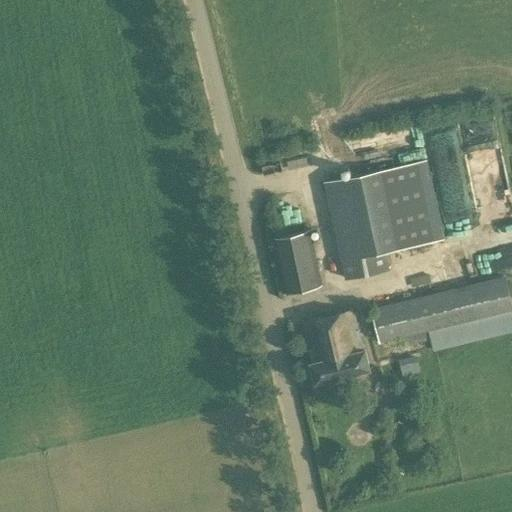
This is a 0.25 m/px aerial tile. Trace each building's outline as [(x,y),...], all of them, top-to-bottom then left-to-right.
[(434,238),(416,159),(324,180),(342,259),(434,238)] [(511,220),(495,223),(501,265),(511,263),(511,220)] [(283,291),(323,283),(311,228),(271,237),(283,291)] [(381,341),(382,341),(511,310),(503,276),(373,308),(381,341)] [(369,366),(364,347),(359,348),(350,308),(302,319),(311,360),(310,360),(314,379),(369,366)]
